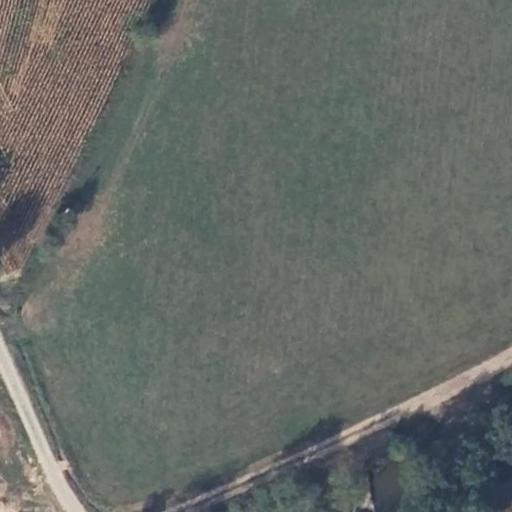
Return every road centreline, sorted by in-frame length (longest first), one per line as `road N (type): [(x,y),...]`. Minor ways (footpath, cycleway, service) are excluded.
road 1 (track): [(136,511),(511,338)]
road 2 (track): [(90,511),(0,326)]
